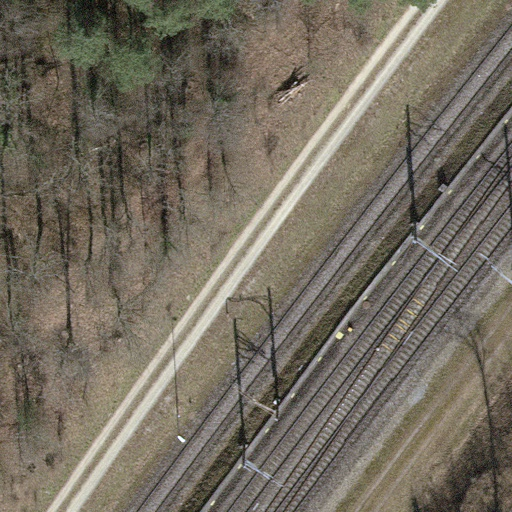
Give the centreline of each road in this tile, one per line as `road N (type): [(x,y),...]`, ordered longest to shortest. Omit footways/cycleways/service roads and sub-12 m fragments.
road 1 (track): [(59,511),(187,322),(438,0)]
road 2 (track): [(511,330),(371,511)]
